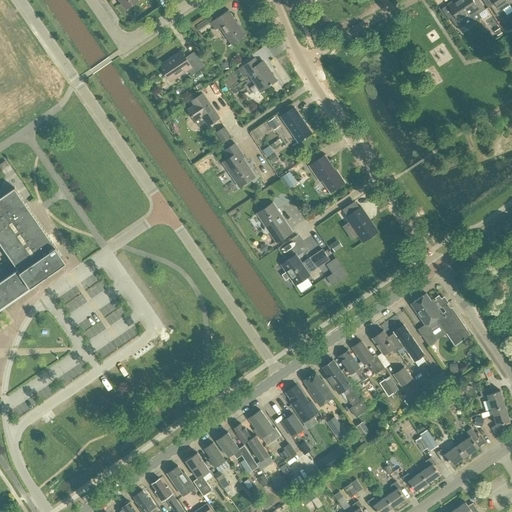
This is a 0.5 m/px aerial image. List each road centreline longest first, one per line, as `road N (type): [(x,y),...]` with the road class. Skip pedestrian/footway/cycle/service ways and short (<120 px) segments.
road 1 (residential): [(104,254),(155,327),(7,434)]
road 2 (residential): [(166,212),(19,0)]
road 3 (unclassified): [(436,266),(302,64)]
road 4 (tertiary): [(83,511),(281,374)]
road 5 (residential): [(281,374),(166,212)]
road 6 (tertiary): [(281,374),(436,266)]
road 7 (residential): [(194,0),(125,42),(90,0)]
road 8 (residential): [(511,374),(436,266)]
road 9 (residential): [(302,64),(413,0)]
road 10 (residential): [(47,298),(18,336),(4,408)]
